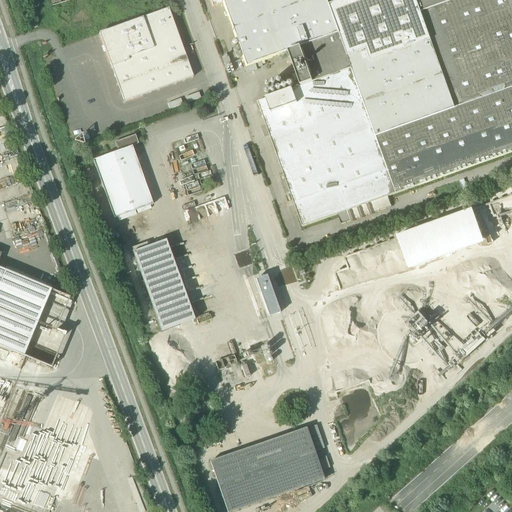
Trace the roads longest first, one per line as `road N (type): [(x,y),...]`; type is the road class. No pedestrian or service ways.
road 1 (primary): [(169,511),(0,52)]
road 2 (unclassified): [(193,0),(289,273)]
road 3 (unknown): [(294,290),(337,293),(397,277),(461,249),(511,208)]
